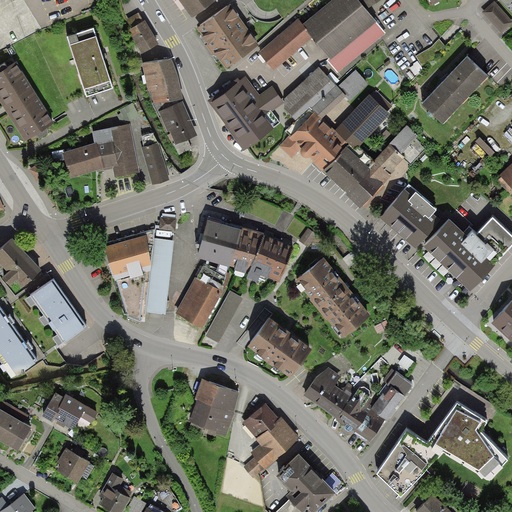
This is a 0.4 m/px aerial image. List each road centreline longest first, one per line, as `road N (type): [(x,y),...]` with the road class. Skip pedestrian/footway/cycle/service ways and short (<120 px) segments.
road 1 (tertiary): [(223,155),(335,210),(460,328)]
road 2 (tertiary): [(352,473),(287,397),(253,376),(142,343)]
road 3 (residential): [(47,234),(190,185),(223,155)]
road 4 (residential): [(460,328),(352,473)]
road 5 (residential): [(142,343),(146,413),(197,511)]
road 6 (tertiary): [(146,0),(223,155)]
road 7 (unknown): [(280,234),(297,241),(299,253),(225,366)]
road 8 (tertiary): [(142,343),(95,309),(47,234)]
road 9 (unknown): [(440,163),(334,258)]
road 10 (residential): [(413,0),(435,19),(468,12),(511,59)]
road 11 (unknown): [(108,105),(0,160)]
